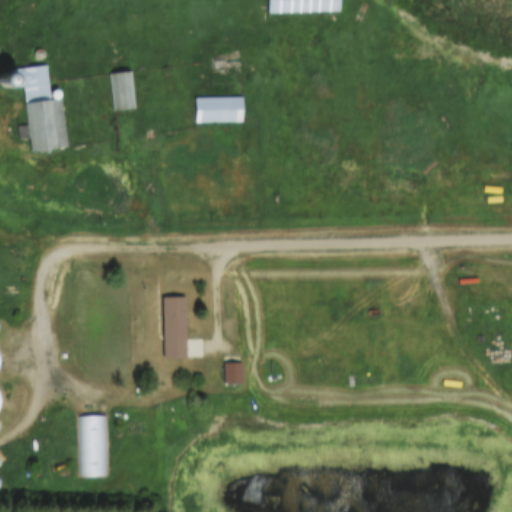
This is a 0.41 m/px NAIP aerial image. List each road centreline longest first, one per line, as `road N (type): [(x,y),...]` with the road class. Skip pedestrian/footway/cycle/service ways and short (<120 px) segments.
road 1 (track): [(46,275),(0,243),(19,13),(63,29),(98,136),(180,255)]
road 2 (track): [(437,247),(473,333),(511,363)]
